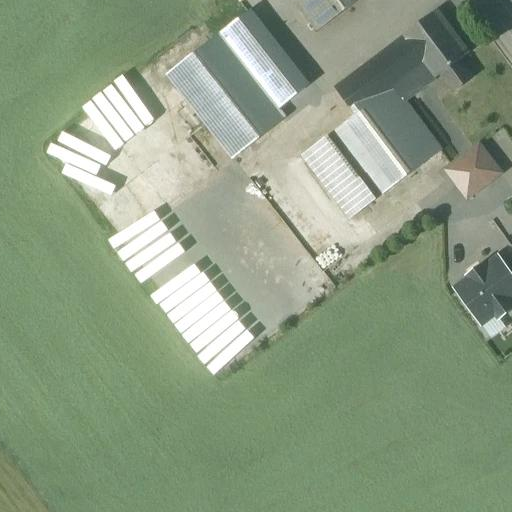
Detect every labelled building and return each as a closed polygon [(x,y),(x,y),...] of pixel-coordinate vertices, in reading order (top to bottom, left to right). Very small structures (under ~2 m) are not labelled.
[(293,0),(318,33),(362,0),(293,0)] [(436,14),(336,89),(357,117),(368,131),(405,103),(442,76),(454,92),(471,79),(459,64),(468,57),(436,14)] [(233,160),(313,98),(264,36),(261,38),(244,16),(167,76),(233,160)] [(368,131),(357,117),(303,158),(350,220),(441,152),(405,103),(368,131)] [(497,177),(477,149),(442,173),(463,202),(497,177)] [(470,280),(456,290),(481,325),(482,324),(495,315),(499,320),(511,310),(511,307),(509,304),(511,302),(511,278),(504,268),(498,260),(484,270),(482,267),(468,278),(470,280)] [(499,320),(495,315),(482,324),(492,337),(505,328),(499,320)]
